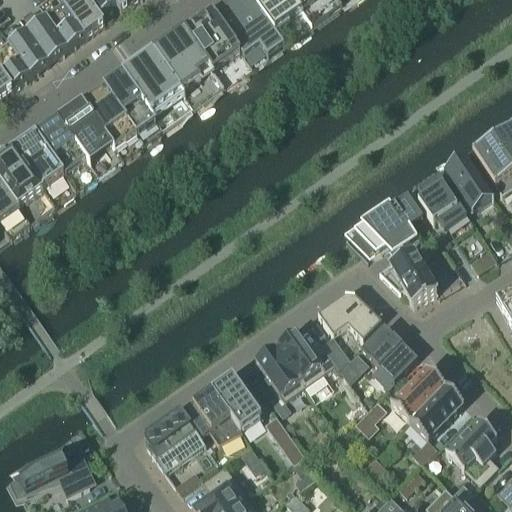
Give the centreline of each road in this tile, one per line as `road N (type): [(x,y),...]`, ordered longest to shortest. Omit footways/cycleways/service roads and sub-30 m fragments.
road 1 (residential): [(415,337),(356,277),(115,445)]
road 2 (residential): [(207,0),(0,144)]
road 3 (residential): [(511,433),(415,337)]
